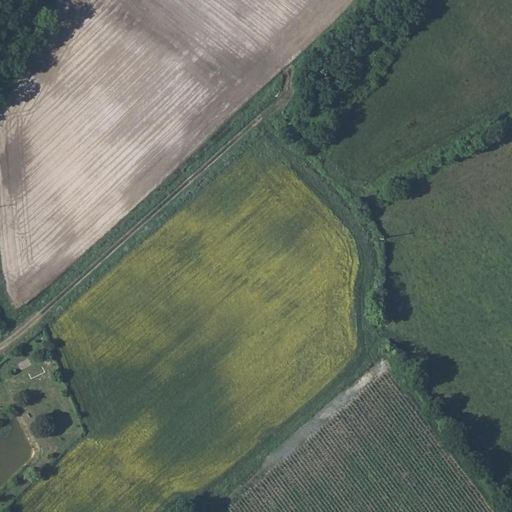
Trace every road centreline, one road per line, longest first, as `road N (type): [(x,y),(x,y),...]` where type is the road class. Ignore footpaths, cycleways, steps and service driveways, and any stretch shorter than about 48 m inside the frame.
road 1 (track): [(10,339),(292,87)]
road 2 (track): [(494,511),(389,372)]
